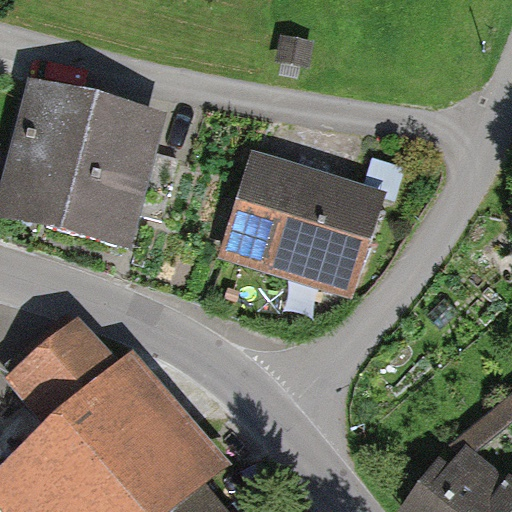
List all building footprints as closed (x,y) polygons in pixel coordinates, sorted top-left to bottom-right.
[(0,230),(122,257),(149,129),(17,101),(0,180),(0,230)] [(341,302),(370,201),(242,164),(213,265),(341,302)] [(208,511),(67,339),(4,390),(33,426),(0,452),(0,511),(208,511)] [(511,455),(511,404),(465,445),(487,471),(511,455)] [(511,511),(511,494),(459,454),(415,511),(511,511)]
